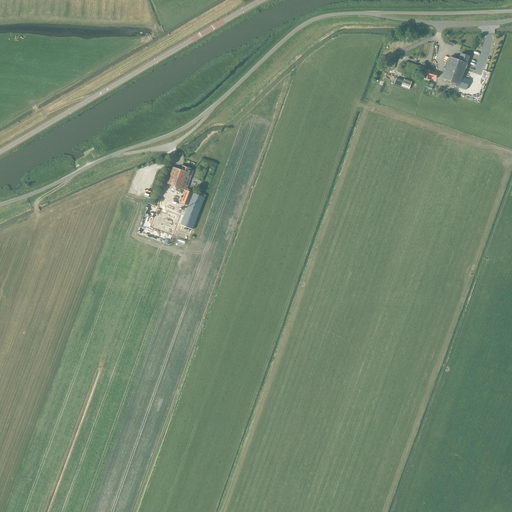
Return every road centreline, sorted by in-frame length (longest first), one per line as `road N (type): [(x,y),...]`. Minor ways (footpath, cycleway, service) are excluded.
road 1 (unclassified): [(0,205),(180,130),(317,18),(511,11)]
road 2 (secondary): [(0,151),(262,0)]
